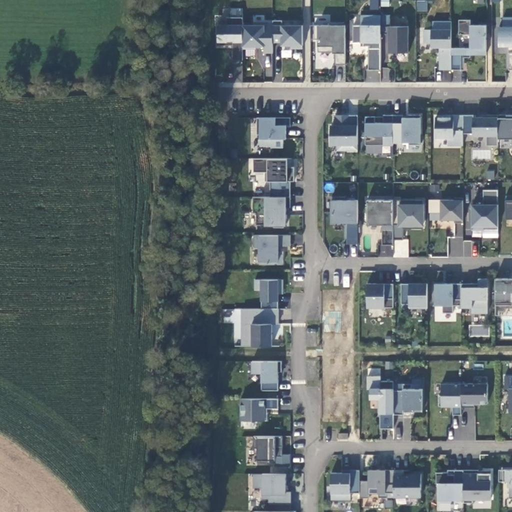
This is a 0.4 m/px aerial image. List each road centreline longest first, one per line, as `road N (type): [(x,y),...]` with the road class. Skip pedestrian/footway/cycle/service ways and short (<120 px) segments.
road 1 (residential): [(312,264),(511,264)]
road 2 (residential): [(511,447),(314,448)]
road 3 (residential): [(511,91),(314,91)]
road 4 (residential): [(314,448),(314,416),(303,397),(312,264)]
road 5 (residential): [(312,264),(314,91)]
